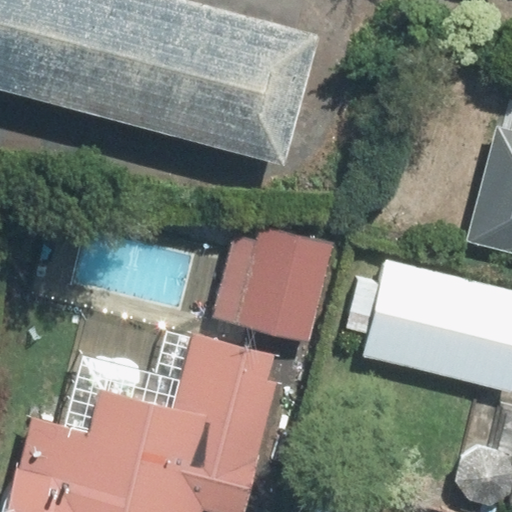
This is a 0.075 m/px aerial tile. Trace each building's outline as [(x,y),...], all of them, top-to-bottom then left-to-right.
[(313,22),(230,0),(0,0),(0,78),(277,153),(313,22)] [(511,122),(498,119),(469,229),(511,240),(511,122)] [(442,156),(386,143),(369,217),(424,230),(442,156)] [(337,228),(267,211),(244,300),(315,318),(337,228)] [(511,363),(511,282),(380,249),(355,347),(507,385),(511,363)] [(269,344),(186,323),(167,396),(94,378),(82,422),(24,407),(0,498),(0,511),(192,511),(196,501),(236,511),(272,372),(262,370),(269,344)] [(472,492),(476,495),(483,499),(488,500),(494,500),(499,499),(504,498),(509,495),(511,492),(511,446),(508,443),(503,441),(498,440),(493,439),(488,440),(483,441),(478,443),(473,446),(470,450),(467,454),(464,459),(463,464),(462,469),(463,474),(464,479),(466,484),(469,488),(472,492)]
